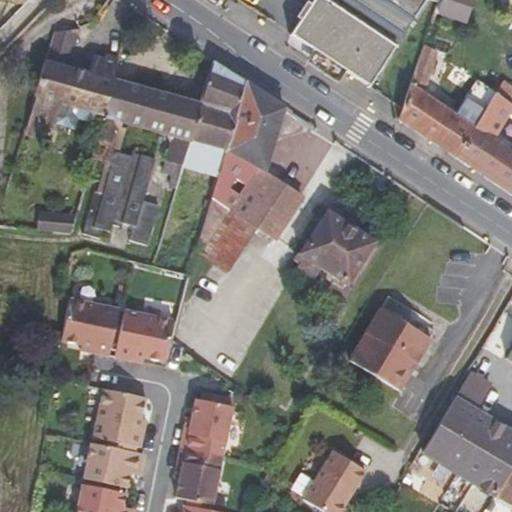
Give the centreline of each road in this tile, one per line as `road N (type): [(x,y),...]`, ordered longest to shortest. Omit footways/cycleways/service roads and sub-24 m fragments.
road 1 (secondary): [(164,0),(511,231)]
road 2 (residential): [(148,511),(168,398),(157,384),(92,372)]
